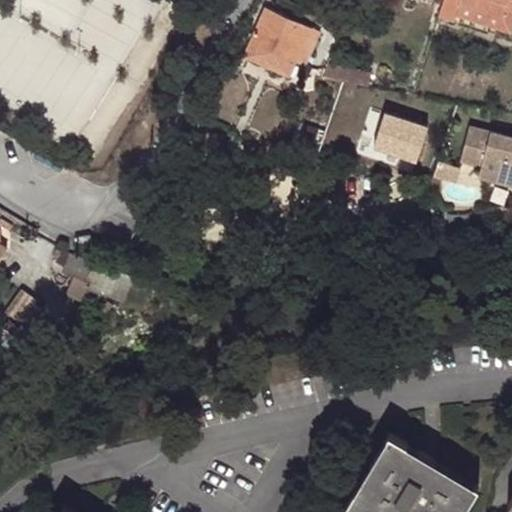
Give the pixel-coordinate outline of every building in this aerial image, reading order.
[(511,0),(442,0),(439,9),(457,15),(459,9),(461,0),(471,0),(507,10),(509,2),(511,2),(511,0)] [(471,0),(461,0),(459,9),(511,23),(511,2),(509,2),(507,10),(471,0)] [(307,25),(263,6),(243,53),(288,72),(295,54),(307,25)] [(317,29),(307,25),(295,54),(305,58),(317,29)] [(326,62),(323,78),(343,82),(346,65),(326,62)] [(491,162),(488,174),(511,179),(511,130),(477,121),(468,156),(491,162)] [(378,144),(380,135),(362,130),(358,143),(361,144),(377,150),(378,144)] [(378,144),(394,149),(396,140),(380,135),(378,144)] [(399,150),(394,149),(378,144),(377,150),(361,144),(358,154),(393,165),(399,150)] [(76,267),(83,254),(56,239),(49,253),(76,267)] [(99,263),(83,254),(76,267),(74,270),(90,279),(99,263)] [(18,328),(28,319),(22,315),(13,331),(18,328)] [(40,325),(28,319),(18,328),(13,331),(8,341),(26,351),(40,325)] [(343,508),(349,511),(465,511),(479,491),(391,434),(343,508)]
